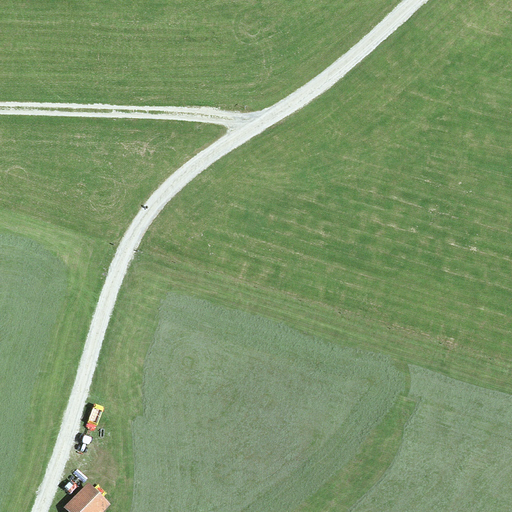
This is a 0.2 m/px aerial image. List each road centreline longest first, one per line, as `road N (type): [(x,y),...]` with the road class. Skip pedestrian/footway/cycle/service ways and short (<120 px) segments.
road 1 (track): [(40,511),(116,270),(157,203),(212,153),(266,121)]
road 2 (track): [(266,121),(0,101)]
road 3 (track): [(266,121),(416,0)]
